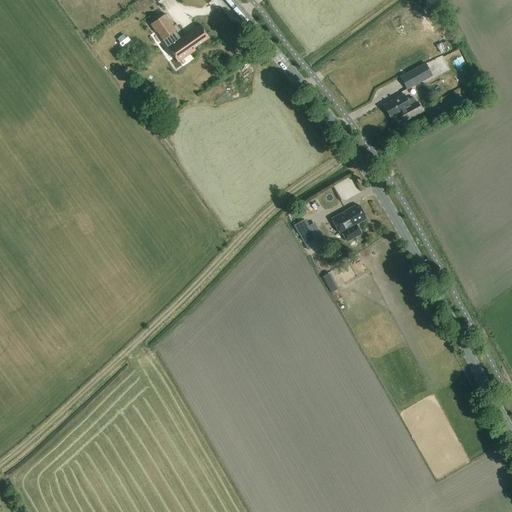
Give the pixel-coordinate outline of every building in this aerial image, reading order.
[(165,14),(150,25),(154,32),(156,34),(157,33),(158,32),(163,40),(168,36),(175,45),(169,49),(168,49),(173,57),(178,63),(179,62),(190,55),(195,52),(196,51),(194,49),(209,39),(203,30),(201,27),(193,32),(181,40),(179,38),(176,33),(172,28),(173,27),(170,22),(165,14)] [(443,53),(451,48),(446,39),(437,44),(443,53)] [(425,64),(399,77),(407,90),(432,76),(425,64)] [(406,102),(403,96),(384,105),(390,118),(399,114),(403,122),(422,113),(417,102),(414,103),(412,99),(406,102)] [(357,210),(355,207),(334,219),(342,234),(366,220),(364,217),(365,216),(360,208),(357,210)] [(315,223),(298,232),(307,250),(324,240),(315,223)] [(322,277),(331,293),(337,289),(328,274),(322,277)]
